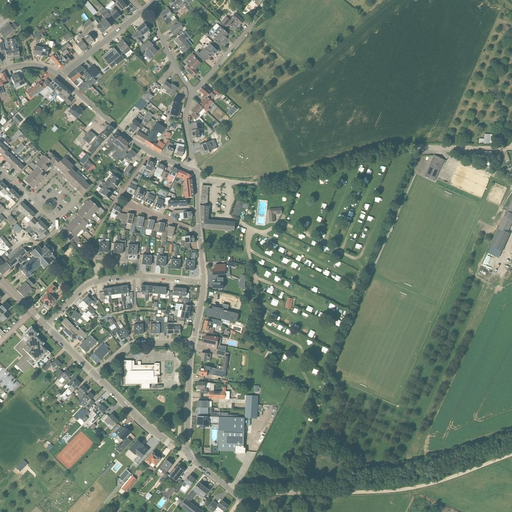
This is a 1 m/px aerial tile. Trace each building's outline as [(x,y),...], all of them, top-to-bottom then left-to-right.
[(122,12),(124,10),(127,7),(123,2),(125,0),(117,0),(118,1),(115,4),(119,9),(122,12)] [(188,4),(185,0),(177,0),(170,7),(175,13),(184,6),(185,6),(188,4)] [(250,0),(252,1),(242,12),(247,16),(253,9),(255,10),(262,1),(260,0),(250,0)] [(84,4),(93,16),(97,12),(88,1),(84,4)] [(116,21),(117,19),(121,16),(117,11),(119,9),(115,4),(110,8),(112,10),(109,13),(116,21)] [(190,5),(188,4),(185,6),(189,11),(190,13),(193,10),(189,6),(190,5)] [(99,11),(104,17),(106,20),(111,16),(107,11),(103,7),(99,11)] [(167,25),(172,21),(170,19),(174,16),(173,15),(168,8),(165,11),(164,12),(160,15),(165,21),(164,22),(167,25)] [(227,19),(222,24),(226,27),(228,25),(233,30),(239,24),(240,25),(244,22),(236,14),(232,18),(233,19),(231,22),(227,19)] [(100,20),(99,21),(100,21),(101,22),(101,23),(100,23),(106,31),(107,30),(111,27),(106,20),(104,17),(100,20)] [(96,21),(93,23),(96,27),(97,27),(102,34),(106,31),(100,23),(101,23),(101,22),(100,21),(98,23),(96,21)] [(86,29),(82,33),(85,37),(83,38),(89,45),(94,41),(88,34),(95,28),(96,27),(93,23),(92,23),(91,23),(86,28),(86,29)] [(0,30),(0,33),(4,39),(14,31),(9,24),(0,30)] [(132,37),(135,41),(138,44),(143,40),(141,37),(149,30),(147,27),(144,24),(137,30),(140,33),(138,35),(137,34),(132,37)] [(174,35),(183,28),(180,24),(170,30),(174,35)] [(217,24),(213,28),(216,31),(215,32),(217,34),(226,42),(228,39),(226,37),(228,34),(220,26),(219,27),(217,24)] [(39,31),(32,36),(34,39),(41,34),(39,31)] [(41,34),(34,39),(36,43),(44,38),(43,37),(46,35),(44,32),(41,34)] [(69,33),(64,37),(67,42),(72,38),(69,33)] [(77,46),(82,51),(87,47),(81,40),(83,38),(80,34),(77,36),(79,38),(77,40),(80,43),(77,46)] [(180,46),(185,42),(186,41),(187,41),(182,34),(175,41),(177,44),(178,44),(180,46)] [(217,34),(212,40),(218,45),(221,42),(223,44),(226,42),(217,34)] [(15,39),(10,40),(13,58),(16,57),(16,59),(19,58),(19,57),(18,50),(19,49),(18,44),(16,44),(15,39)] [(49,42),(48,48),(52,48),(54,49),(57,46),(60,43),(58,40),(54,43),(53,42),(49,42)] [(123,41),(118,45),(123,51),(125,55),(131,50),(128,47),(123,41)] [(180,46),(178,48),(180,49),(183,54),(190,49),(191,48),(191,47),(186,41),(185,42),(180,46)] [(206,45),(203,47),(205,49),(212,55),(212,56),(217,51),(215,49),(217,47),(211,41),(207,46),(206,45)] [(146,45),(141,51),(144,55),(146,53),(151,58),(154,55),(157,51),(152,47),(153,45),(150,42),(146,45)] [(50,58),(54,64),(59,60),(57,58),(58,57),(60,55),(70,46),(67,43),(53,55),(50,58)] [(68,53),(67,52),(72,48),(70,46),(60,55),(58,57),(57,58),(59,60),(54,64),(59,69),(61,70),(70,62),(68,59),(68,58),(66,55),(68,53)] [(35,47),(33,54),(40,56),(41,49),(35,47)] [(41,49),(40,56),(47,57),(48,50),(42,49),(41,49)] [(107,55),(104,58),(107,62),(109,65),(111,64),(113,67),(116,64),(114,61),(120,56),(114,49),(108,53),(108,54),(107,55)] [(197,51),(195,54),(203,61),(205,58),(207,61),(212,55),(205,49),(202,52),(201,51),(199,53),(197,51)] [(191,62),(185,69),(194,77),(198,72),(195,70),(201,63),(195,58),(196,57),(193,54),(187,59),(191,62)] [(75,71),(81,77),(84,75),(88,70),(89,69),(83,65),(75,71)] [(88,70),(84,75),(88,80),(91,78),(95,81),(95,82),(98,80),(96,77),(97,76),(99,73),(100,73),(93,65),(91,67),(89,69),(88,70)] [(67,77),(79,89),(85,83),(82,82),(80,84),(76,80),(81,77),(75,71),(67,77)] [(0,81),(0,93),(0,94),(4,93),(1,86),(10,82),(8,78),(6,79),(4,73),(0,74),(0,75),(2,80),(0,81)] [(25,84),(23,78),(20,80),(17,75),(11,78),(14,85),(18,83),(20,86),(25,84)] [(95,81),(91,78),(88,80),(85,83),(89,87),(95,81)] [(46,88),(39,93),(44,97),(49,92),(51,94),(60,84),(54,79),(50,84),(46,80),(44,83),(43,83),(46,88)] [(177,88),(166,80),(161,88),(166,91),(165,93),(170,97),(177,88)] [(41,81),(34,87),(39,94),(39,93),(46,88),(43,83),(41,81)] [(89,87),(85,83),(79,89),(83,93),(89,87)] [(65,88),(60,84),(51,94),(53,96),(55,94),(58,96),(58,95),(65,88)] [(199,91),(206,97),(207,98),(211,101),(215,96),(212,93),(204,86),(199,91)] [(30,101),(39,94),(34,87),(26,93),(27,94),(26,95),(30,101)] [(58,95),(58,96),(68,105),(69,105),(73,100),(69,97),(71,94),(65,88),(58,95)] [(92,88),(90,89),(93,92),(92,93),(95,97),(97,95),(98,94),(92,88)] [(147,92),(141,98),(147,104),(153,97),(147,92)] [(177,94),(174,98),(172,101),(173,102),(170,115),(177,117),(180,106),(178,105),(183,99),(177,95),(177,94)] [(206,97),(199,105),(203,109),(205,111),(206,112),(207,113),(210,110),(208,108),(206,106),(211,101),(207,98),(206,97)] [(140,112),(147,104),(141,98),(134,107),(140,112)] [(194,113),(191,116),(194,119),(196,121),(199,117),(197,115),(203,109),(199,105),(198,104),(192,111),(194,113)] [(73,106),(68,112),(71,114),(70,115),(73,118),(73,117),(76,120),(84,112),(78,107),(76,109),(73,106)] [(237,109),(234,107),(228,113),(231,116),(237,109)] [(134,121),(129,127),(134,132),(137,128),(140,131),(143,127),(148,122),(151,118),(153,116),(148,112),(146,114),(143,117),(145,119),(141,123),(139,122),(137,123),(134,121)] [(193,131),(192,131),(193,139),(198,138),(201,137),(200,134),(203,133),(202,130),(203,130),(202,123),(203,123),(203,121),(200,118),(199,117),(196,121),(194,119),(194,123),(192,124),(193,131)] [(143,144),(151,148),(153,144),(154,144),(155,142),(155,141),(157,137),(155,136),(158,133),(161,135),(165,128),(159,124),(157,123),(156,123),(149,134),(143,144)] [(89,131),(83,140),(92,147),(88,151),(92,154),(107,138),(114,130),(108,125),(108,126),(108,127),(100,136),(98,138),(89,131)] [(134,138),(143,144),(149,134),(148,133),(149,131),(143,127),(140,131),(138,134),(137,133),(134,138)] [(107,145),(104,147),(107,150),(109,147),(119,137),(114,133),(107,142),(108,143),(107,145)] [(479,144),(489,144),(490,135),(484,134),(484,139),(479,139),(479,144)] [(119,159),(125,153),(129,149),(126,147),(128,145),(119,136),(119,137),(109,147),(107,150),(105,152),(108,154),(111,151),(119,159)] [(159,142),(154,150),(160,153),(168,141),(165,139),(164,141),(163,141),(162,144),(159,142)] [(214,140),(199,146),(201,149),(204,148),(204,150),(203,150),(205,155),(210,153),(209,151),(217,148),(214,140)] [(170,143),(167,150),(166,149),(164,153),(171,156),(174,149),(172,148),(173,144),(170,143)] [(16,149),(13,152),(15,154),(16,155),(24,146),(22,144),(16,149)] [(176,147),(174,153),(176,153),(176,155),(182,157),(182,155),(183,149),(184,145),(177,144),(176,147)] [(12,151),(9,154),(6,151),(7,150),(2,155),(1,157),(5,161),(13,152),(16,149),(14,148),(12,151)] [(136,155),(131,150),(127,154),(125,153),(119,159),(119,160),(122,162),(124,159),(129,163),(136,155)] [(89,186),(91,185),(89,183),(88,185),(71,168),(73,166),(63,157),(59,162),(48,151),(35,165),(37,167),(24,181),(33,189),(35,187),(36,187),(40,182),(39,182),(41,180),(42,180),(44,178),(47,176),(44,173),(47,171),(46,171),(48,169),(49,169),(48,168),(50,166),(51,167),(53,164),(56,166),(55,167),(58,169),(58,168),(60,170),(60,171),(63,173),(62,173),(64,175),(62,177),(65,180),(65,179),(67,181),(67,182),(68,182),(70,184),(69,184),(74,188),(77,190),(76,191),(77,190),(79,192),(78,193),(81,195),(89,186)] [(12,157),(15,154),(13,152),(5,161),(10,165),(15,159),(12,157)] [(435,182),(436,179),(443,163),(445,163),(446,161),(434,155),(426,174),(424,177),(435,182)] [(14,169),(22,161),(20,159),(17,162),(15,159),(10,165),(14,169)] [(88,160),(82,166),(87,171),(92,165),(88,160)] [(21,165),(23,162),(22,161),(14,169),(18,173),(24,168),(21,165)] [(148,161),(146,167),(145,169),(151,172),(150,174),(153,175),(155,172),(156,170),(153,168),(154,164),(148,161)] [(156,170),(155,172),(161,175),(160,176),(163,178),(166,172),(163,171),(165,167),(159,164),(156,170)] [(129,165),(125,171),(130,175),(134,169),(129,165)] [(174,178),(178,170),(172,167),(169,174),(166,172),(163,178),(166,180),(168,176),(174,178)] [(178,170),(175,177),(179,178),(183,179),(183,180),(186,180),(187,190),(184,192),(185,198),(193,198),(190,176),(181,172),(178,170)] [(108,179),(105,184),(111,188),(114,185),(117,187),(121,181),(113,176),(111,180),(108,179)] [(130,185),(126,192),(133,195),(134,192),(136,187),(138,183),(132,181),(129,185),(130,185)] [(105,184),(98,193),(104,196),(104,198),(107,198),(108,199),(112,194),(111,193),(109,191),(111,188),(105,184)] [(6,194),(10,190),(5,186),(0,191),(4,196),(6,194)] [(136,187),(134,192),(137,194),(135,198),(141,201),(143,197),(146,191),(136,187)] [(6,194),(10,199),(15,193),(11,189),(10,190),(6,194)] [(146,191),(143,197),(146,198),(144,202),(151,205),(152,201),(154,197),(148,194),(149,193),(146,191)] [(14,203),(20,197),(15,193),(10,199),(14,203)] [(152,201),(156,203),(154,207),(160,210),(163,204),(164,202),(158,199),(158,197),(155,195),(154,197),(152,201)] [(165,198),(164,202),(163,204),(168,206),(168,207),(187,206),(186,201),(170,202),(170,198),(165,198)] [(83,232),(86,229),(85,227),(88,224),(86,222),(89,219),(90,221),(93,218),(92,216),(96,212),(99,214),(101,211),(103,213),(104,212),(100,207),(98,209),(90,200),(76,214),(78,216),(61,233),(70,242),(68,244),(73,249),(76,246),(73,243),(71,241),(73,239),(75,241),(78,238),(76,236),(82,230),(83,232)] [(239,218),(242,208),(244,203),(236,200),(231,216),(239,218)] [(17,208),(17,209),(21,212),(26,206),(22,203),(17,208)] [(21,212),(25,216),(26,216),(31,211),(26,206),(21,212)] [(121,221),(123,214),(119,213),(121,209),(115,206),(114,208),(113,208),(112,210),(112,211),(111,213),(116,217),(115,218),(121,221)] [(237,231),(238,223),(235,223),(208,221),(209,207),(200,206),(202,228),(234,231),(237,231)] [(269,209),(270,222),(275,222),(275,219),(275,215),(282,214),(281,208),(269,209)] [(191,212),(187,212),(187,210),(173,211),(171,217),(174,218),(176,214),(182,213),(183,215),(183,220),(186,219),(186,220),(189,220),(189,219),(192,219),(191,212)] [(24,219),(28,223),(27,224),(30,226),(35,220),(33,218),(35,215),(31,211),(26,216),(25,216),(26,217),(24,219)] [(511,214),(506,212),(498,229),(507,233),(511,222),(511,220),(511,214)] [(126,215),(123,214),(121,221),(119,229),(123,230),(125,223),(131,225),(133,217),(134,215),(128,214),(128,215),(127,215),(127,214),(126,214),(126,215)] [(16,222),(11,216),(8,218),(14,224),(16,222)] [(136,218),(133,217),(131,225),(130,232),(134,233),(135,226),(142,228),(143,220),(144,218),(139,217),(138,218),(137,218),(137,217),(136,218)] [(14,224),(8,218),(6,220),(11,226),(14,224)] [(37,222),(35,220),(30,226),(32,228),(36,233),(44,225),(39,220),(37,222)] [(145,229),(152,231),(154,223),(154,221),(149,220),(149,221),(147,221),(147,220),(147,221),(143,220),(142,228),(140,235),(144,236),(145,229)] [(156,232),(162,234),(164,227),(164,224),(159,223),(159,224),(157,224),(158,223),(157,223),(157,224),(154,223),(152,231),(150,238),(154,239),(156,232)] [(44,225),(36,233),(40,237),(42,239),(43,238),(48,233),(46,231),(48,229),(44,225)] [(167,236),(172,238),(175,228),(169,227),(169,228),(167,228),(168,227),(167,227),(167,228),(164,227),(162,234),(160,241),(165,242),(167,236)] [(507,233),(498,229),(490,247),(502,252),(510,234),(507,233)] [(0,266),(8,260),(5,258),(3,259),(1,256),(9,249),(11,247),(2,236),(0,238),(0,266)] [(187,236),(184,237),(185,241),(182,241),(180,242),(181,247),(191,250),(191,249),(190,249),(189,243),(194,243),(193,236),(190,236),(187,236)] [(125,247),(126,241),(120,240),(120,242),(120,244),(118,244),(117,254),(122,254),(123,247),(125,247)] [(257,243),(253,248),(258,252),(259,251),(261,253),(264,249),(261,248),(262,247),(257,243)] [(22,265),(18,269),(21,271),(21,272),(25,276),(27,279),(31,275),(30,274),(40,265),(44,269),(50,263),(52,264),(56,260),(52,254),(52,253),(53,252),(53,251),(53,250),(52,249),(52,248),(51,247),(50,247),(49,246),(47,247),(46,247),(45,248),(44,246),(43,247),(44,248),(41,250),(38,247),(30,253),(34,257),(23,266),(22,265)] [(7,257),(10,260),(22,251),(19,248),(7,257)] [(22,251),(10,260),(0,267),(0,274),(1,275),(10,267),(17,261),(20,265),(25,261),(22,258),(28,253),(24,249),(22,251)] [(215,270),(213,270),(213,275),(222,275),(226,275),(225,265),(215,265),(215,270)] [(213,289),(224,289),(224,277),(217,277),(217,283),(213,283),(213,289)] [(17,291),(24,298),(27,295),(32,290),(31,288),(34,285),(28,280),(25,283),(26,283),(17,291)] [(45,292),(47,294),(40,300),(41,300),(40,302),(42,304),(44,303),(49,308),(55,301),(50,296),(56,289),(52,285),(45,292)] [(125,302),(123,294),(128,293),(129,299),(133,298),(132,292),(129,293),(127,285),(121,286),(123,302),(125,302)] [(122,302),(123,302),(121,286),(115,287),(116,295),(120,294),(122,302)] [(159,295),(157,295),(157,299),(160,299),(160,295),(166,295),(166,291),(166,288),(160,287),(159,295)] [(103,292),(99,293),(99,298),(100,300),(104,300),(109,299),(109,304),(111,304),(108,288),(102,289),(103,292)] [(171,304),(171,303),(172,298),(175,298),(175,296),(179,296),(179,289),(173,288),(173,292),(170,292),(169,297),(168,302),(167,303),(169,303),(171,304)] [(208,308),(206,315),(208,316),(218,318),(237,322),(238,323),(238,319),(240,319),(241,320),(242,314),(239,314),(228,311),(229,305),(231,296),(223,295),(221,305),(223,305),(222,309),(211,307),(210,309),(208,308)] [(87,297),(83,301),(88,306),(87,307),(90,310),(92,309),(89,306),(89,305),(92,302),(94,304),(97,301),(95,300),(92,296),(89,299),(87,297)] [(272,305),(279,307),(281,301),(275,299),(272,305)] [(82,301),(78,306),(84,312),(82,314),(85,316),(88,318),(94,312),(95,311),(92,309),(90,310),(87,307),(88,306),(83,301),(82,301)] [(0,318),(3,322),(10,316),(6,312),(10,308),(5,302),(0,307),(0,306),(0,318)] [(178,310),(189,313),(190,307),(187,306),(188,303),(182,302),(181,305),(180,304),(178,310)] [(188,319),(189,313),(178,310),(177,315),(177,317),(178,317),(178,319),(178,320),(184,321),(185,319),(188,319)] [(85,316),(82,314),(80,312),(78,314),(75,311),(70,317),(75,321),(74,323),(78,327),(83,320),(87,322),(89,319),(88,318),(85,316)] [(73,326),(65,319),(61,323),(66,328),(65,328),(63,328),(63,331),(74,342),(79,336),(82,339),(87,335),(84,333),(80,329),(76,332),(72,328),(73,326)] [(205,321),(203,330),(207,331),(206,333),(211,334),(213,334),(215,328),(213,327),(214,324),(216,325),(222,326),(223,325),(223,322),(217,320),(213,319),(212,323),(210,322),(205,321)] [(183,327),(184,321),(178,320),(177,323),(173,323),(173,334),(179,334),(179,327),(183,327)] [(156,324),(155,324),(155,334),(159,334),(164,334),(164,333),(164,332),(164,323),(164,321),(159,321),(157,321),(156,321),(156,324)] [(164,332),(167,332),(167,334),(173,334),(173,323),(164,323),(164,332)] [(121,325),(119,326),(121,329),(119,330),(125,339),(129,336),(121,325)] [(111,331),(110,331),(114,337),(117,335),(121,341),(125,339),(119,330),(121,329),(119,326),(118,326),(116,328),(111,331)] [(40,360),(42,362),(50,354),(42,346),(44,344),(37,336),(38,334),(31,327),(23,335),(25,337),(23,339),(24,339),(22,341),(21,340),(14,348),(23,357),(15,365),(23,373),(31,365),(33,367),(40,360)] [(90,336),(79,347),(86,353),(96,342),(90,336)] [(205,336),(203,343),(206,343),(205,348),(217,350),(225,352),(226,347),(217,345),(217,342),(218,342),(218,341),(218,338),(212,337),(212,338),(205,336)] [(102,345),(90,357),(96,363),(103,355),(104,356),(109,351),(102,345)] [(207,361),(210,361),(211,355),(205,353),(202,352),(201,357),(202,357),(201,361),(207,362),(207,361)] [(44,367),(41,369),(44,372),(50,366),(56,371),(61,365),(56,360),(51,364),(49,362),(44,367)] [(149,389),(149,388),(149,384),(157,384),(157,377),(160,377),(160,376),(159,376),(159,374),(159,363),(154,363),(154,365),(147,365),(134,365),(134,361),(131,361),(124,361),(124,377),(125,377),(125,384),(141,384),(141,389),(149,389)] [(199,371),(198,374),(199,374),(199,375),(207,376),(209,374),(221,377),(222,370),(217,369),(213,368),(211,368),(205,366),(204,369),(200,368),(199,371)] [(63,373),(60,371),(54,377),(59,381),(62,378),(64,380),(61,384),(64,387),(70,381),(68,379),(72,375),(66,370),(63,373)] [(80,384),(75,379),(69,385),(70,386),(68,389),(72,393),(80,384)] [(198,383),(198,389),(201,389),(201,393),(208,393),(208,390),(210,390),(211,383),(209,383),(198,383)] [(87,391),(82,386),(76,391),(79,394),(76,397),(79,400),(82,397),(87,391)] [(209,393),(209,399),(219,399),(229,400),(229,399),(230,392),(226,392),(222,391),(214,391),(211,391),(211,393),(209,393)] [(78,402),(80,405),(81,404),(84,407),(84,406),(85,406),(85,407),(88,409),(89,408),(91,407),(94,403),(91,400),(94,397),(90,394),(89,393),(88,392),(78,402)] [(245,410),(245,418),(256,419),(257,404),(257,396),(247,396),(246,396),(246,401),(245,403),(245,410)] [(233,403),(242,403),(245,403),(246,401),(237,400),(237,399),(232,399),(229,399),(229,400),(219,399),(218,408),(232,409),(232,407),(232,403),(233,403)] [(98,403),(94,408),(96,410),(93,412),(95,414),(94,415),(90,422),(92,425),(96,421),(106,410),(101,405),(101,406),(98,403)] [(210,408),(208,408),(197,407),(197,414),(205,414),(204,417),(209,417),(213,417),(220,417),(234,418),(237,418),(237,415),(228,415),(228,413),(210,413),(210,408)] [(76,414),(74,417),(77,420),(79,417),(85,411),(82,408),(76,414)] [(87,410),(80,418),(84,422),(88,419),(86,417),(90,413),(89,413),(87,410)] [(109,417),(106,415),(102,419),(108,425),(109,423),(112,426),(117,421),(111,415),(109,417)] [(204,428),(204,427),(209,427),(209,423),(213,423),(213,417),(209,417),(204,417),(199,417),(197,417),(198,417),(198,425),(200,425),(200,428),(204,428)] [(244,418),(237,418),(234,418),(220,417),(219,432),(244,433),(244,418)] [(121,426),(115,433),(117,435),(117,436),(118,437),(122,441),(123,442),(120,445),(119,444),(115,448),(120,453),(131,442),(128,438),(126,440),(124,439),(130,433),(124,427),(123,428),(121,426)] [(218,451),(235,452),(236,448),(244,448),(244,433),(219,432),(218,451)] [(130,449),(129,450),(132,452),(133,453),(136,455),(138,457),(138,456),(142,459),(148,451),(136,441),(130,449)] [(157,457),(153,453),(146,461),(153,467),(160,459),(160,457),(159,456),(157,456),(157,457)] [(23,460),(16,468),(18,470),(20,472),(21,471),(22,470),(20,468),(25,462),(23,460)] [(164,474),(159,481),(162,483),(167,477),(165,475),(166,474),(166,473),(172,465),(166,460),(161,467),(164,469),(162,472),(164,474)] [(173,469),(168,475),(176,482),(184,471),(178,467),(177,468),(175,467),(173,469)] [(127,470),(119,479),(123,483),(131,474),(127,470)] [(181,482),(175,489),(173,492),(177,494),(182,487),(184,488),(184,487),(188,490),(190,487),(195,480),(189,475),(183,484),(181,482)] [(133,477),(122,489),(126,492),(136,479),(133,477)] [(199,482),(185,499),(185,500),(190,503),(197,493),(204,498),(209,491),(199,482)] [(175,489),(171,486),(165,494),(166,494),(170,497),(173,492),(175,489)] [(185,500),(180,506),(188,511),(201,511),(190,503),(185,500)] [(212,501),(206,508),(211,511),(213,511),(215,510),(217,511),(223,511),(224,511),(228,505),(222,500),(218,505),(212,501)]
